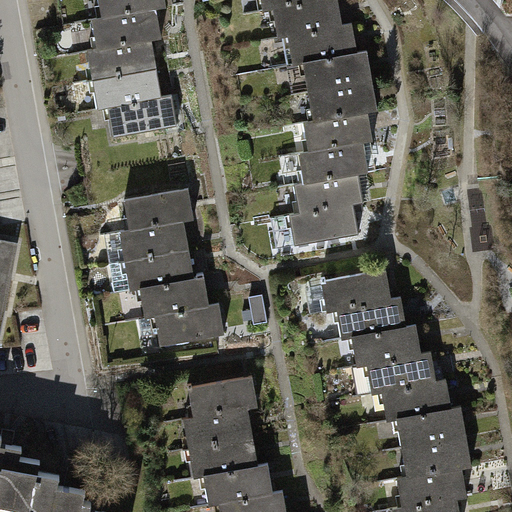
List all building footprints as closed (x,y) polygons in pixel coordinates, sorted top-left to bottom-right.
[(98,0),(102,17),(157,8),(167,6),(165,0),(98,0)] [(261,0),(263,9),(273,7),(314,0),(261,0)] [(278,37),(288,35),(343,25),(338,0),(314,0),(273,7),(278,37)] [(92,19),(97,48),(152,38),(161,37),(157,8),(102,17),(92,19)] [(294,64),(303,62),(357,52),(352,23),(343,25),(288,35),(294,64)] [(88,50),(93,79),(157,68),(152,38),(97,48),(88,50)] [(303,62),(309,91),(372,79),(367,51),(357,52),(303,62)] [(98,108),(108,107),(162,97),(157,68),(93,79),(98,108)] [(309,91),(314,120),(368,110),(378,109),(372,79),(309,91)] [(172,95),(162,97),(108,107),(113,136),(177,124),(172,95)] [(304,122),(309,151),(364,141),(373,140),(368,110),(314,120),(304,122)] [(299,152),(304,182),(359,172),(369,170),(364,141),(309,151),(299,152)] [(295,183),(299,212),(354,203),(364,201),(359,172),(304,182),(295,183)] [(125,199),(130,229),(184,219),(194,218),(189,188),(125,199)] [(359,233),(354,203),(299,212),(290,214),(295,244),(359,233)] [(120,231),(125,260),(189,248),(184,219),(130,229),(120,231)] [(0,240),(0,239),(0,292),(2,292),(12,242),(0,240)] [(115,291),(140,287),(194,277),(189,248),(125,260),(110,262),(115,291)] [(327,310),(337,309),(392,299),(386,269),(325,280),(325,277),(321,278),(327,310)] [(140,287),(145,316),(210,305),(204,272),(197,273),(198,277),(194,277),(140,287)] [(342,338),(352,336),(407,326),(401,297),(392,299),(337,309),(342,338)] [(219,303),(210,305),(145,316),(139,317),(142,335),(158,332),(161,345),(225,333),(219,303)] [(358,365),(368,363),(422,353),(417,324),(407,326),(352,336),(358,365)] [(373,392),(383,390),(436,380),(431,351),(422,353),(368,363),(373,392)] [(188,383),(194,416),(248,407),(259,405),(253,375),(192,386),(191,383),(188,383)] [(387,420),(397,418),(452,408),(446,379),(436,380),(383,390),(387,420)] [(397,418),(403,447),(467,436),(462,406),(452,408),(397,418)] [(184,418),(189,447),(253,435),(248,407),(194,416),(184,418)] [(30,511),(39,470),(40,460),(20,456),(22,446),(9,444),(11,436),(0,434),(0,499),(29,505),(28,511),(30,511)] [(194,476),(204,475),(259,465),(253,435),(189,447),(194,476)] [(403,447),(407,476),(463,466),(472,464),(467,436),(403,447)] [(209,504),(218,502),(273,492),(268,463),(259,465),(204,475),(209,504)] [(398,477),(403,506),(457,497),(468,495),(463,466),(407,476),(398,477)] [(60,474),(39,470),(30,511),(111,511),(98,509),(100,502),(84,499),(86,489),(58,484),(60,474)] [(219,511),(287,511),(284,490),(273,492),(218,502),(219,511)] [(393,508),(394,511),(459,511),(457,497),(403,506),(393,508)]
